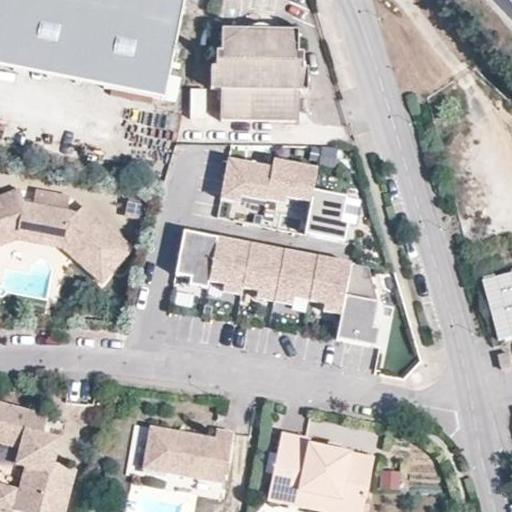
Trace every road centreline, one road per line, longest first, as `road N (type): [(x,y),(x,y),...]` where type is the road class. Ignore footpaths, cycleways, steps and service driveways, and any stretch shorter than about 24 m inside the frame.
road 1 (residential): [(0,357),(250,374),(473,416)]
road 2 (residential): [(473,416),(458,334),(353,0)]
